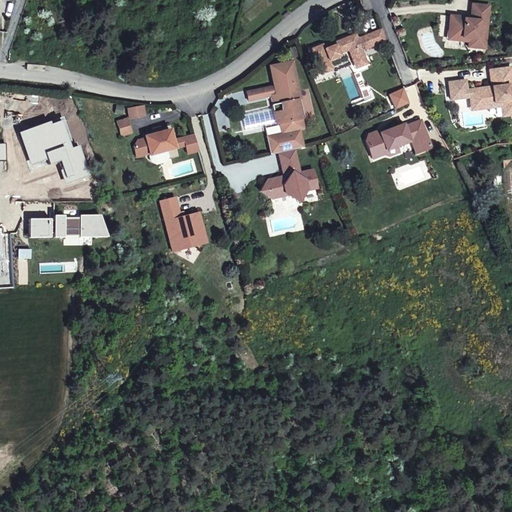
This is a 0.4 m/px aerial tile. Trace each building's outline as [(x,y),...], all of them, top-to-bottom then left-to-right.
[(474,46),(473,51),(490,53),(493,7),(476,5),(474,21),(474,24),(467,24),(467,20),(455,18),(453,40),(465,41),(466,38),(475,39),(474,46)] [(356,56),(360,67),(371,63),(368,55),(391,46),(386,35),(382,37),(372,41),(363,44),(362,40),(341,46),(343,51),(330,55),(329,51),(317,55),(326,81),(338,76),(335,67),(347,63),(345,59),(356,56)] [(453,40),(452,44),(474,46),(475,39),(466,38),(465,41),(453,40)] [(280,67),(284,88),(288,87),(285,70),(301,67),(307,94),(311,93),(304,62),(280,67)] [(374,70),(371,63),(360,67),(362,74),(374,70)] [(285,70),(288,87),(290,97),(307,94),(301,67),(285,70)] [(459,104),(477,102),(483,101),(483,108),(502,105),(502,109),(511,108),(511,107),(511,70),(497,72),(498,83),(503,83),(504,89),(499,90),(474,93),(473,85),(457,88),(459,104)] [(259,104),(284,99),(290,97),(288,87),(284,88),(257,94),(259,104)] [(286,106),(286,108),(254,115),(258,135),(294,128),(296,137),(315,133),(307,94),(290,97),(292,105),(286,106)] [(284,99),(286,106),(292,105),(290,97),(284,99)] [(483,108),(483,101),(477,102),(479,112),(502,109),(502,105),(483,108)] [(129,109),(132,121),(147,117),(143,105),(129,109)] [(125,138),(135,136),(131,121),(122,124),(125,138)] [(415,130),(401,135),(399,139),(392,142),(390,136),(380,139),(377,147),(383,166),(398,162),(396,155),(405,152),(422,146),(423,149),(437,145),(431,128),(416,133),(415,130)] [(171,154),(178,152),(176,143),(174,134),(150,139),(150,141),(155,162),(155,165),(173,161),(171,154)] [(200,138),(176,143),(178,152),(180,159),(204,154),(200,138)] [(155,162),(150,141),(138,144),(142,165),(155,162)] [(440,154),(437,145),(423,149),(426,159),(440,154)] [(178,152),(171,154),(173,161),(180,159),(178,152)] [(396,155),(398,162),(399,164),(408,161),(405,152),(396,155)] [(313,197),(325,195),(320,174),(306,178),(300,156),(285,159),(288,172),(296,175),(290,181),(277,183),(273,194),(282,203),(292,201),(291,198),(295,197),(295,202),(296,203),(310,200),(309,198),(308,194),(312,194),(313,197)] [(278,205),(282,203),(273,194),(277,183),(272,184),(268,195),(278,205)] [(304,209),(310,200),(296,203),(304,209)] [(163,205),(177,254),(211,246),(201,216),(189,219),(183,221),(182,215),(177,201),(163,205)] [(236,244),(238,253),(245,251),(243,243),(236,244)] [(1,247),(1,256),(18,255),(18,246),(1,247)]
